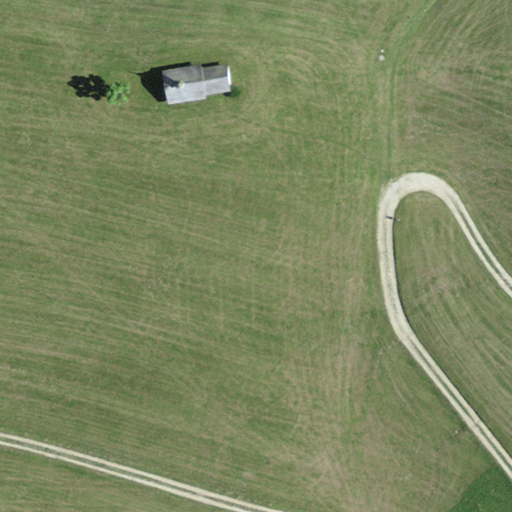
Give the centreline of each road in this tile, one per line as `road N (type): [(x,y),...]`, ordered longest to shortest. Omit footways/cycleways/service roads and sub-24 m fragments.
road 1 (track): [(388,203),(356,158),(284,108),(0,104)]
road 2 (track): [(511,469),(404,334),(389,289),(388,203)]
road 3 (track): [(0,435),(265,511)]
road 4 (track): [(388,203),(405,183),(435,183),(511,287)]
